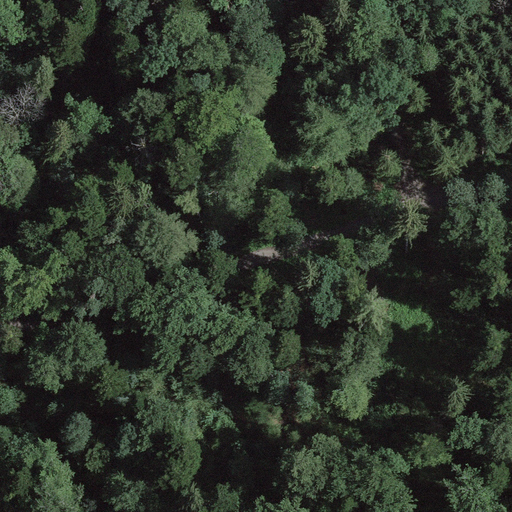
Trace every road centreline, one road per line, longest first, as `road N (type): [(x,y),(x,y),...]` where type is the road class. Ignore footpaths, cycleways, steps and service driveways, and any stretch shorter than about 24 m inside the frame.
road 1 (track): [(0,327),(511,177)]
road 2 (track): [(378,0),(412,204)]
